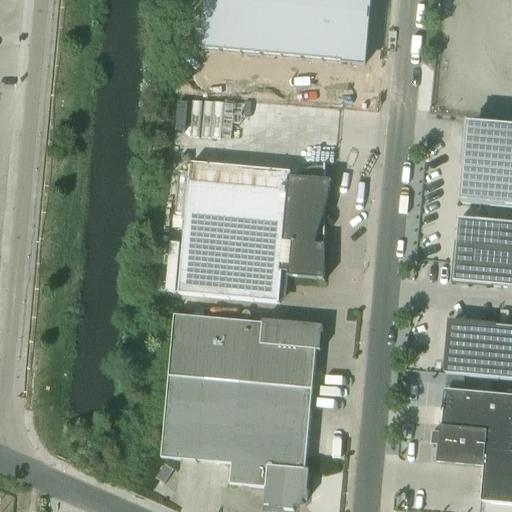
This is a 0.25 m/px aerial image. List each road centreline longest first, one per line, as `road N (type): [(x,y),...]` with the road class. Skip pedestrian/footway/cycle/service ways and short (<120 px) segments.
road 1 (unclassified): [(364,511),(409,0)]
road 2 (unclassified): [(0,461),(44,0)]
